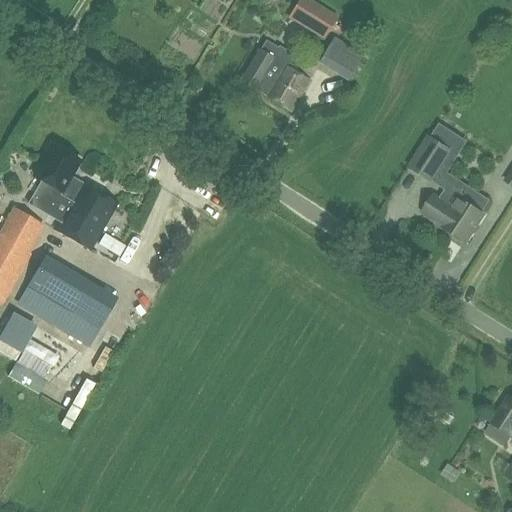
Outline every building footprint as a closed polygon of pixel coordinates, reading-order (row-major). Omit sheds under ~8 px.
[(301,0),(289,18),(322,40),(338,16),(310,0),(301,0)] [(349,46),(333,36),(317,63),(346,80),(366,47),(352,39),(349,46)] [(308,81),(272,60),(274,58),(258,49),(237,83),(253,92),(254,89),(290,111),(308,81)] [(427,134),(406,167),(432,184),(453,152),(427,134)] [(52,164),(29,203),(49,215),(60,196),(68,201),(52,229),(89,250),(117,203),(52,164)] [(511,166),(502,181),(511,187),(511,166)] [(440,198),(433,194),(421,213),(466,242),(484,214),(481,213),(489,201),(454,177),(440,198)] [(15,209),(0,235),(0,306),(0,307),(30,253),(28,253),(44,224),(15,209)] [(115,299),(78,276),(45,258),(26,292),(78,322),(70,334),(89,345),(115,299)] [(16,304),(2,332),(26,344),(41,316),(16,304)] [(23,351),(17,363),(15,362),(7,376),(38,394),(46,380),(44,379),(51,367),(23,351)] [(73,423),(99,376),(88,370),(62,417),(73,423)] [(511,398),(508,396),(490,422),(511,436),(511,437),(511,398)]
